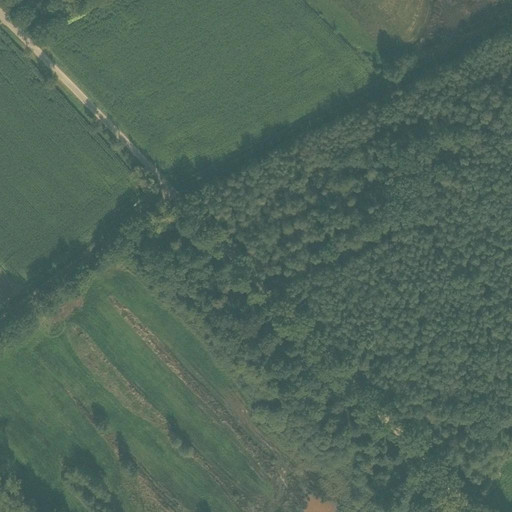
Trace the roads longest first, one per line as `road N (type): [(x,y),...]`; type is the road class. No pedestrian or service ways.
road 1 (track): [(165,190),(467,511)]
road 2 (track): [(511,18),(165,190)]
road 3 (track): [(0,14),(165,190)]
road 4 (track): [(0,315),(165,190)]
